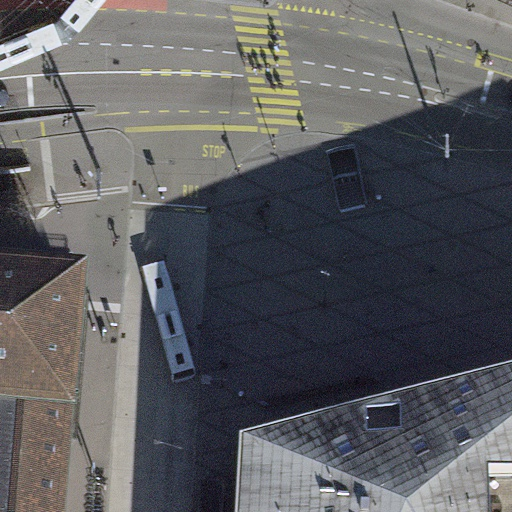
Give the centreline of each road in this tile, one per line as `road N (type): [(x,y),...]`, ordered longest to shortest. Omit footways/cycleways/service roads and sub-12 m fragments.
road 1 (residential): [(145,511),(162,252)]
road 2 (residential): [(162,252),(175,50)]
road 3 (primary): [(342,68),(511,114)]
road 4 (primary): [(175,50),(342,68)]
road 5 (residential): [(162,252),(0,250)]
